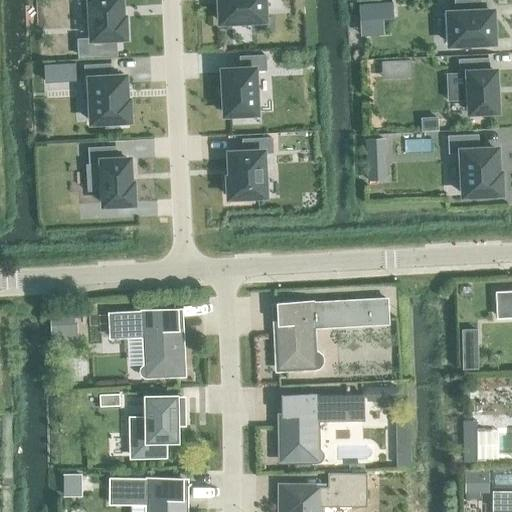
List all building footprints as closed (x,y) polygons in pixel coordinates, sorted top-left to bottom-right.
[(92,0),(95,35),(124,33),(122,0),(92,0)] [(221,0),(221,9),(219,9),(220,28),(250,27),(248,0),(221,0)] [(454,0),(455,12),(447,13),(449,44),(493,42),(493,38),(494,38),(494,37),(492,37),(492,26),(493,26),(493,24),(492,24),(492,20),(491,11),(486,11),(480,11),(479,0),(454,0)] [(392,2),(359,4),(360,21),(393,19),(392,2)] [(233,71),(222,71),(223,98),(263,96),(262,69),(258,69),(258,57),(233,58),(233,71)] [(495,95),(495,86),(496,86),(496,84),(495,84),(494,71),(488,71),(488,58),(458,60),(459,74),(467,73),(469,112),(496,111),(495,97),(497,97),(497,95),(495,95)] [(411,59),(381,61),(382,77),(411,76),(411,59)] [(113,64),(88,65),(89,79),(97,79),(99,117),(128,116),(127,97),(125,97),(124,76),(114,77),(113,64)] [(437,117),(421,118),(421,130),(438,129),(437,117)] [(477,135),(448,136),(448,152),(460,152),(463,194),(479,193),(479,197),(495,197),(495,193),(500,192),(500,190),(501,190),(501,188),(500,188),(499,177),(501,177),(501,175),(499,175),(499,174),(499,173),(497,173),(496,163),(495,149),(478,149),(477,135)] [(230,175),(227,175),(228,194),(258,192),(256,154),(264,154),(263,139),(238,141),(239,153),(229,154),(230,175)] [(384,139),(365,139),(366,160),(385,159),(384,139)] [(113,147),(88,148),(89,162),(101,161),(103,204),(132,203),(132,200),(134,200),(134,198),(132,198),(132,187),(133,187),(133,185),(132,185),(132,183),(129,183),(128,159),(114,160),(113,147)] [(497,317),(511,316),(511,291),(496,293),(497,317)] [(278,304),(279,322),(280,322),(280,334),(276,334),(278,368),(297,367),(298,370),(314,369),(318,368),(322,364),(323,359),(321,355),(318,352),(313,351),(312,327),(388,323),(386,299),(278,304)] [(74,305),(50,305),(51,320),(74,320),(74,305)] [(143,377),(146,378),(162,377),(161,374),(182,373),(180,339),(176,339),(175,310),(108,313),(109,331),(110,337),(122,337),(123,337),(144,336),(146,364),(142,365),(140,368),(139,371),(140,375),(143,377)] [(477,355),(462,355),(462,369),(477,368),(477,355)] [(397,386),(366,386),(366,401),(377,401),(377,406),(387,406),(387,401),(398,400),(397,386)] [(119,393),(99,394),(99,406),(119,405),(119,393)] [(315,420),(363,419),(362,394),(283,396),(283,426),(280,426),(280,460),(301,460),(301,462),(316,462),(319,461),(322,459),(322,455),(322,452),(319,449),(316,448),(315,420)] [(183,413),(183,398),(147,399),(147,418),(131,418),(131,456),(165,455),(164,438),(174,438),(173,414),(183,413)] [(476,459),(478,459),(478,428),(478,421),(464,421),(464,459),(476,459)] [(476,459),(476,461),(511,460),(511,427),(478,428),(478,459),(476,459)] [(465,472),(465,492),(479,492),(479,472),(465,472)] [(63,473),(63,496),(81,496),(81,473),(63,473)] [(327,473),(327,487),(280,486),(279,511),(335,511),(336,507),(366,507),(366,473),(327,473)] [(180,509),(180,479),(109,479),(109,503),(148,504),(148,511),(183,511),(184,509),(180,509)] [(511,511),(511,492),(493,492),(492,511),(511,511)]
